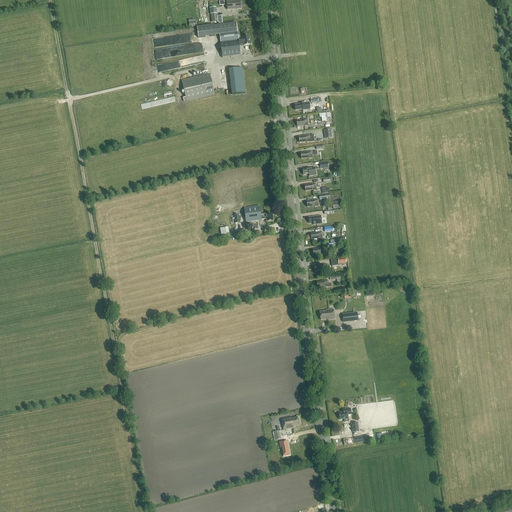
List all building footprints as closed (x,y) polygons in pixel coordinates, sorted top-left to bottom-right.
[(228,10),(241,9),(240,1),(227,2),(228,10)] [(212,22),(217,22),(216,8),(209,8),(210,15),(211,14),(212,22)] [(237,24),(233,25),(212,27),(200,29),(201,37),(213,35),(219,34),(222,57),(241,55),(239,46),(244,45),(244,46),(250,45),(250,44),(251,44),(251,42),(250,42),(249,36),(243,37),(243,39),(239,40),(237,24)] [(223,76),(238,75),(238,68),(223,69),(223,76)] [(183,98),(184,102),(215,95),(210,74),(181,80),(185,98),(183,98)] [(245,80),(232,82),(233,88),(246,86),(245,80)] [(167,98),(142,104),(143,108),(168,103),(167,98)] [(331,129),(324,130),(325,139),(332,138),(331,129)] [(316,176),(315,167),(307,168),(308,169),(303,170),(303,175),(309,174),(309,177),(316,176)] [(260,207),(244,208),(246,223),(262,221),(261,220),(266,219),(267,222),(273,221),(272,213),(261,215),(260,207)] [(314,217),(309,218),(309,223),(313,223),(313,225),(322,224),(321,216),(314,217)] [(328,320),(335,319),(334,310),(334,309),(327,310),(327,311),(320,312),(321,320),(328,319),(328,320)] [(342,314),(343,323),(358,321),(357,313),(342,314)] [(344,410),(344,413),(339,413),(340,420),(344,419),(344,422),(349,422),(348,419),(348,415),(351,415),(350,409),(344,410)] [(282,419),(282,425),(283,430),(294,428),(293,427),(300,426),(298,417),(292,418),(292,417),(282,419)] [(282,440),(280,431),(273,432),(275,441),(282,440)] [(363,436),(362,436),(355,438),(354,438),(354,437),(351,437),(343,439),(344,445),(352,444),(356,443),(370,441),(369,436),(364,437),(363,436)] [(291,456),(288,440),(279,442),(280,448),(282,448),(284,457),(291,456)]
